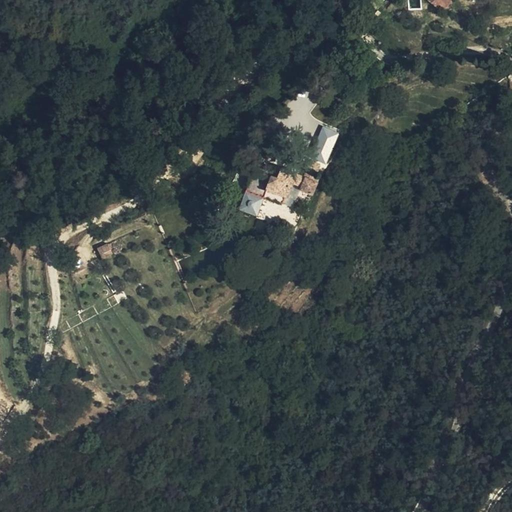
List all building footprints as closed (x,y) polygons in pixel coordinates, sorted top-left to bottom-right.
[(434,0),(445,10),(453,0),(434,0)] [(341,3),(334,23),(352,27),(357,7),(341,3)] [(319,176),(324,160),(315,158),(311,169),(310,173),(319,176)] [(285,168),(258,160),(255,168),(283,177),(285,168)] [(316,191),(320,179),(285,168),(283,177),(255,168),(248,192),(267,197),(269,189),(288,194),(293,180),(305,183),(305,188),(316,191)] [(286,202),(288,194),(269,189),(267,197),(286,202)] [(245,191),(239,210),(257,216),(264,197),(245,191)] [(110,242),(100,247),(106,259),(117,254),(110,242)]
